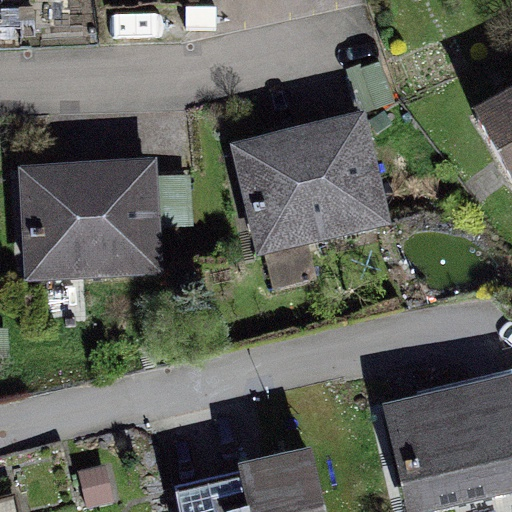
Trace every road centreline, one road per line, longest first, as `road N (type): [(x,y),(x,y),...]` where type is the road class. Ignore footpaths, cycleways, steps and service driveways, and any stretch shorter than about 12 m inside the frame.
road 1 (residential): [(0,420),(477,326)]
road 2 (residential): [(0,81),(69,81),(354,32)]
